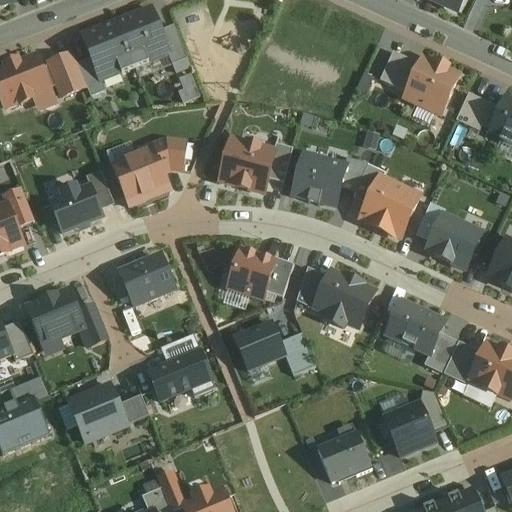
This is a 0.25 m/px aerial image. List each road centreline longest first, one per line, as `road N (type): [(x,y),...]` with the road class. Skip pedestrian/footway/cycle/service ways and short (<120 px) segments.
road 1 (residential): [(511,327),(295,234),(248,226),(166,229),(86,261)]
road 2 (residential): [(353,511),(511,444)]
road 3 (residential): [(511,68),(361,0)]
